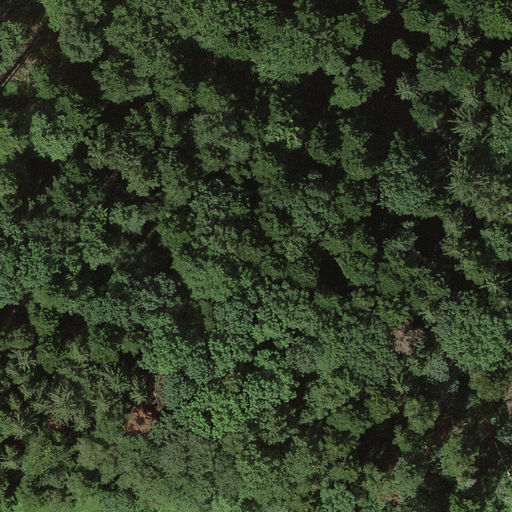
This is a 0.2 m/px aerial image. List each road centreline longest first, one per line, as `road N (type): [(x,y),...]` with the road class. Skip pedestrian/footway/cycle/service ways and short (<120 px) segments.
road 1 (track): [(442,135),(116,249),(0,324)]
road 2 (unclassified): [(88,0),(197,52),(511,162)]
